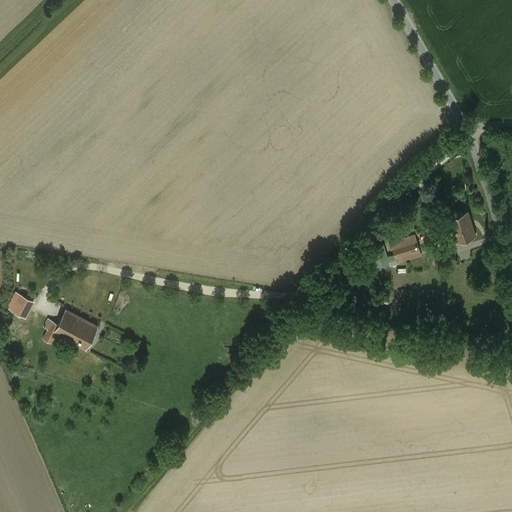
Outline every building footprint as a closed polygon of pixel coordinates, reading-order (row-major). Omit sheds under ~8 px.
[(474,234),(467,211),(449,217),(452,228),(456,240),(474,234)] [(399,222),(401,231),(410,228),(408,219),(399,222)] [(456,240),(452,228),(445,230),(448,242),(456,240)] [(394,254),(394,255),(397,263),(420,255),(414,235),(391,242),(394,254)] [(388,266),(397,263),(394,255),(386,257),(382,244),(370,248),(377,269),(387,266),(387,267),(388,267),(388,266)] [(5,307),(25,316),(33,299),(14,290),(5,307)] [(65,308),(58,322),(53,331),(57,333),(85,348),(97,325),(65,308)] [(52,342),(57,333),(53,331),(58,322),(46,316),(43,324),(48,327),(43,337),(52,342)]
